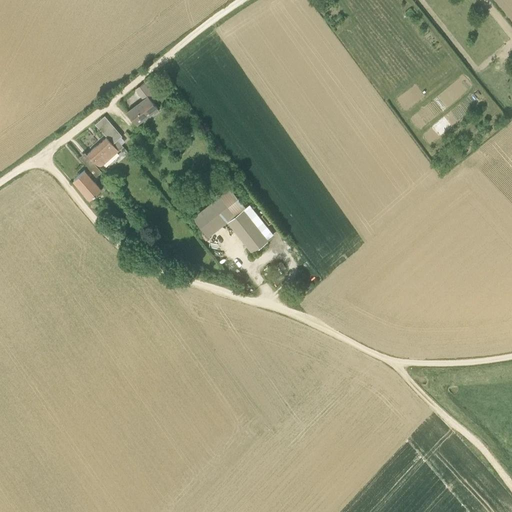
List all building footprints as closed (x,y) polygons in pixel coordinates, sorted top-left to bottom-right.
[(171,87),(160,71),(157,73),(168,89),(171,87)] [(128,112),(137,124),(158,109),(152,102),(160,95),(148,80),(145,82),(135,89),(144,100),(130,111),(128,112)] [(122,136),(104,116),(96,123),(107,137),(112,144),(117,140),(122,136)] [(87,154),(99,168),(123,147),(117,140),(112,144),(107,137),(87,154)] [(84,170),(73,179),(77,183),(90,198),(89,198),(90,198),(95,194),(97,195),(102,191),(101,189),(102,188),(93,178),(101,172),(95,164),(86,172),(84,170)] [(194,187),(188,192),(198,205),(206,198),(204,196),(202,197),(194,187)] [(230,187),(192,217),(208,236),(227,221),(252,253),(268,240),(267,239),(273,234),(249,204),(246,207),(230,187)]
